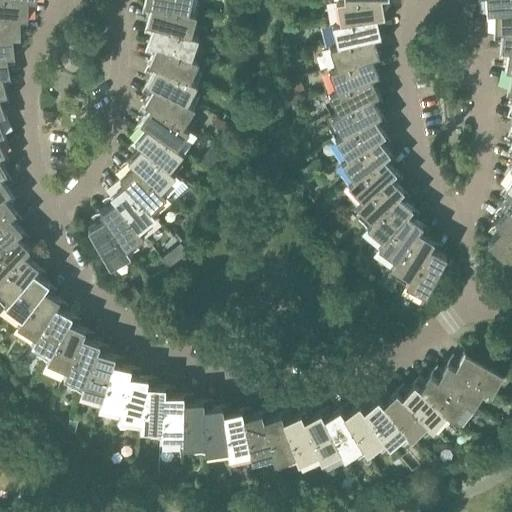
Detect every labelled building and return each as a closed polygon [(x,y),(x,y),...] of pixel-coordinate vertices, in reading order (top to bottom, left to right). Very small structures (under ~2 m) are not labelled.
[(0,0),(0,11),(19,12),(27,13),(27,0),(0,0)] [(383,11),(381,0),(338,0),(341,18),(375,12),(383,11)] [(152,1),(147,19),(155,21),(188,30),(194,10),(186,8),(152,1)] [(511,26),(511,6),(494,7),(494,26),(502,26),(511,26)] [(0,31),(12,31),(20,31),(19,12),(0,11),(0,31)] [(380,30),(375,12),(341,18),(333,19),(339,40),(372,32),(380,30)] [(188,53),(196,33),(188,30),(155,21),(148,39),(156,42),(188,53)] [(511,26),(502,26),(500,45),(508,45),(511,45),(511,26)] [(0,51),(6,51),(14,50),(12,31),(0,31),(0,51)] [(326,55),(330,65),(338,63),(370,52),(378,50),(372,32),(339,40),(331,42),(334,52),(326,55)] [(188,73),(196,56),(188,53),(156,42),(148,59),(156,62),(187,76),(188,73)] [(295,60),(306,57),(304,48),(292,51),(293,52),(291,52),(293,59),(294,59),(295,60)] [(0,70),(1,71),(9,69),(6,51),(0,51),(0,70)] [(338,63),(330,65),(338,86),(370,73),(377,70),(370,52),(338,63)] [(156,62),(150,73),(147,79),(154,82),(184,98),(195,79),(187,76),(156,62)] [(321,92),(333,112),(340,108),(371,93),(378,90),(370,73),(338,86),(321,92)] [(144,98),(151,103),(180,121),(192,102),(184,98),(154,82),(144,98)] [(333,112),(344,131),(373,114),(380,110),(371,93),(340,108),(333,112)] [(151,103),(140,118),(147,122),(174,142),(187,125),(180,121),(151,103)] [(384,129),(373,114),(344,131),(337,135),(349,153),(377,134),(384,129)] [(167,164),(181,147),(174,142),(147,122),(135,137),(141,142),(167,164)] [(342,157),(355,174),(382,153),(389,148),(377,134),(349,153),(342,157)] [(158,185),(173,169),(167,164),(141,142),(128,156),(134,161),(158,185)] [(349,179),(364,196),(389,173),(395,167),(382,153),(355,174),(349,179)] [(134,161),(120,174),(125,180),(148,205),(164,190),(158,185),(134,161)] [(10,187),(0,172),(0,194),(3,192),(10,187)] [(402,186),(389,173),(364,196),(358,201),(373,216),(397,191),(402,186)] [(136,225),(153,211),(148,205),(125,180),(110,191),(115,198),(136,225)] [(511,186),(501,202),(507,206),(511,210),(511,186)] [(368,222),(375,228),(370,236),(379,242),(384,236),(406,210),(411,203),(397,191),(373,216),(368,222)] [(0,218),(8,212),(15,207),(3,192),(0,194),(0,218)] [(115,198),(100,208),(104,215),(123,243),(141,231),(136,225),(115,198)] [(511,235),(511,210),(507,206),(495,220),(501,226),(511,235)] [(421,221),(406,210),(384,236),(379,242),(397,255),(417,227),(421,221)] [(0,244),(15,231),(21,225),(8,212),(0,218),(0,244)] [(88,225),(113,268),(114,267),(110,260),(120,255),(128,250),(123,243),(104,215),(94,221),(88,225)] [(511,235),(501,226),(487,239),(511,264),(511,235)] [(433,237),(417,227),(397,255),(392,261),(410,273),(428,244),(433,237)] [(29,244),(15,231),(0,244),(0,273),(23,250),(29,244)] [(439,249),(428,244),(410,273),(406,280),(424,290),(421,297),(422,297),(445,253),(439,249)] [(37,262),(23,250),(0,273),(0,285),(11,294),(32,268),(37,262)] [(174,261),(167,252),(161,256),(168,265),(174,261)] [(48,279),(32,268),(11,294),(5,300),(23,313),(43,285),(48,279)] [(59,295),(43,285),(23,313),(18,319),(37,331),(55,302),(59,295)] [(131,285),(122,292),(132,306),(141,298),(131,285)] [(32,338),(51,348),(67,318),(71,311),(55,302),(37,331),(32,338)] [(84,325),(67,318),(51,348),(48,355),(67,364),(81,332),(84,325)] [(99,339),(81,332),(67,364),(64,371),(85,378),(96,346),(99,339)] [(114,351),(96,346),(85,378),(82,386),(103,392),(112,359),(114,351)] [(501,368),(464,347),(455,364),(483,383),(490,387),(501,368)] [(103,392),(100,400),(122,404),(129,371),(130,363),(112,359),(103,392)] [(448,359),(438,375),(465,396),(471,401),(483,383),(455,364),(448,359)] [(431,370),(420,385),(445,408),(451,413),(465,396),(438,375),(431,370)] [(147,373),(129,371),(122,404),(120,412),(142,415),(146,381),(147,373)] [(414,380),(401,394),(425,418),(431,424),(445,408),(420,385),(414,380)] [(165,382),(146,381),(142,415),(140,423),(162,424),(164,390),(165,382)] [(396,388),(382,401),(404,427),(410,433),(425,418),(401,394),(396,388)] [(162,432),(183,432),(183,398),(183,390),(164,390),(162,424),(162,432)] [(377,395),(363,407),(383,434),(388,441),(404,427),(382,401),(377,395)] [(202,397),(183,398),(183,432),(183,440),(205,439),(202,405),(202,397)] [(358,401),(343,412),(361,441),(366,447),(383,434),(363,407),(358,401)] [(221,402),(202,405),(205,439),(205,447),(227,444),(222,410),(221,402)] [(339,405),(323,415),(339,445),(343,452),(361,441),(343,412),(339,405)] [(240,406),(222,410),(227,444),(228,452),(249,447),(242,414),(240,406)] [(319,408),(303,417),(317,448),(320,455),(339,445),(323,415),(319,408)] [(260,409),(242,414),(249,447),(251,455),(272,449),(262,416),(260,409)] [(280,410),(262,416),(272,449),(274,457),(294,449),(282,417),(280,410)] [(300,410),(282,417),(294,449),(297,457),(317,448),(303,417),(300,410)] [(399,471),(385,475),(388,482),(401,478),(399,471)] [(285,496),(282,484),(272,487),(275,495),(285,496)]
